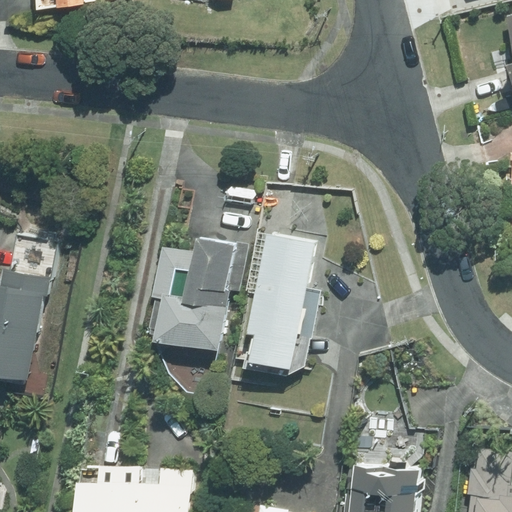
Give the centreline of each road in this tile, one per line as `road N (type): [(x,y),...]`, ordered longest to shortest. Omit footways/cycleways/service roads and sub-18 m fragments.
road 1 (residential): [(394,111),(0,73)]
road 2 (residential): [(394,111),(469,313),(511,358)]
